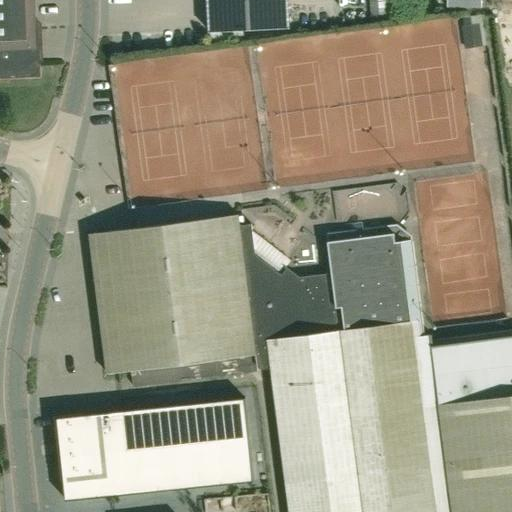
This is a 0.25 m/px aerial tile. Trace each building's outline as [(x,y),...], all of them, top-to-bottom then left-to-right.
[(33,19),(32,0),(0,0),(0,78),(40,77),(37,19),(33,19)] [(207,0),(209,31),(289,28),(288,0),(207,0)] [(483,0),(448,0),(448,10),(483,11),(483,0)] [(483,15),(478,16),(467,17),(463,18),(464,26),(462,26),(465,49),(471,48),(483,46),(488,46),(483,15)] [(240,226),(239,215),(90,232),(107,371),(132,368),(134,386),(258,371),(257,363),(263,368),(274,366),(292,511),(511,511),(511,328),(433,339),(432,333),(425,334),(413,239),(393,223),(327,232),(332,272),(300,277),(286,266),(281,273),(256,254),(252,224),(240,226)] [(254,481),(245,398),(123,410),(58,417),(66,500),(254,481)]
